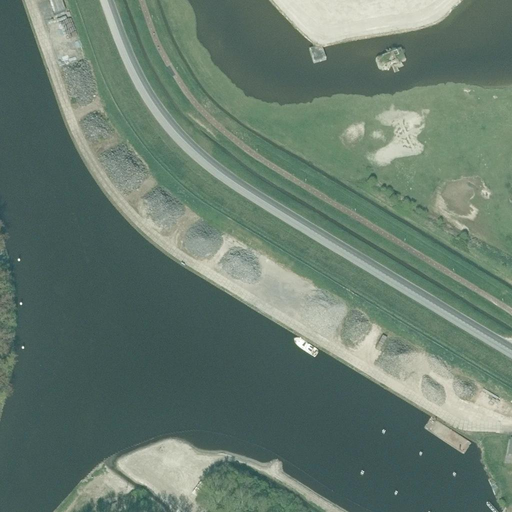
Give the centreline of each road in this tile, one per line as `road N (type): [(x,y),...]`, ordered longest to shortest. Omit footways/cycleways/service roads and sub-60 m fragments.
road 1 (unclassified): [(511,351),(218,173),(154,105),(105,0)]
road 2 (track): [(100,494),(196,453),(232,455),(335,511)]
